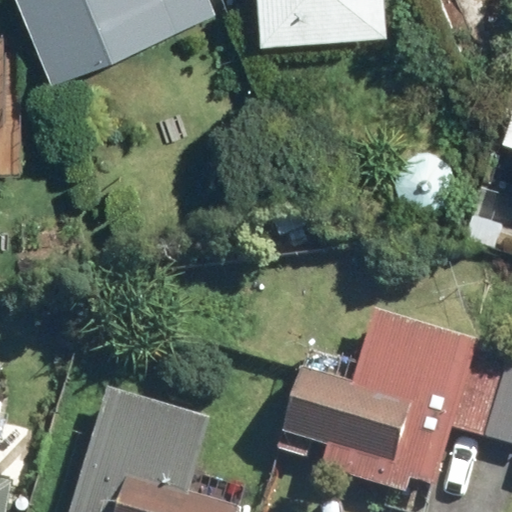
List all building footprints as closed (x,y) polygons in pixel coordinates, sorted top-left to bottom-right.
[(19,0),(50,76),(214,9),(210,0),(19,0)] [(386,0),(258,0),(261,40),(388,26),(386,0)] [(479,340),(376,309),(353,384),(302,369),(283,432),(328,445),(321,469),(408,495),(412,481),(435,487),(453,429),(487,439),(511,358),(477,347),(479,340)] [(511,357),(511,358),(487,439),(511,446),(511,357)] [(212,417),(105,386),(67,511),(236,511),(237,510),(189,496),(212,417)] [(0,511),(6,511),(13,481),(0,478),(0,511)]
